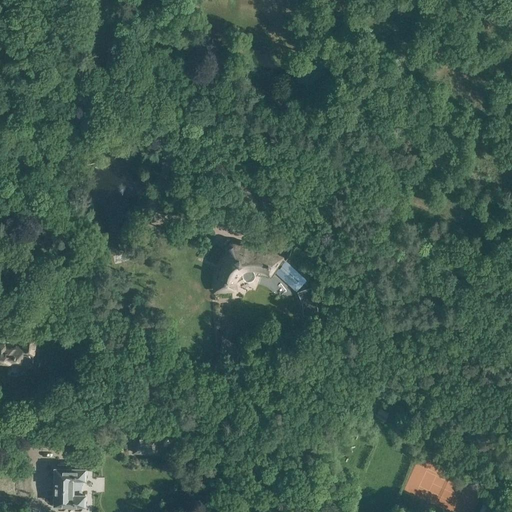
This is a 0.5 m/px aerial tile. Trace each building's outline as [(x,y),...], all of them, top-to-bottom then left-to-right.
[(215,289),(230,288),(233,280),(236,281),(235,282),(236,282),(238,280),(240,279),(241,278),(243,277),(245,278),(246,279),(248,280),(250,280),(252,279),(254,278),(255,276),(255,274),(258,274),(260,274),(262,274),(264,274),(267,275),(269,275),(272,277),(273,276),(271,275),(269,275),(271,271),(274,273),(275,272),(296,291),(307,279),(289,263),(294,257),(313,263),(316,253),(292,247),(291,247),(289,254),(285,259),(282,257),(275,252),(268,249),(260,247),(259,250),(252,250),(245,250),(244,243),(236,245),(235,243),(233,243),(230,243),(229,245),(228,247),(229,249),(224,255),(227,257),(223,263),(222,266),(219,265),(217,269),(215,277),(215,285),(215,289)] [(80,320),(72,319),(71,328),(79,329),(80,320)] [(22,347),(16,346),(16,349),(5,347),(5,343),(0,342),(0,360),(10,362),(10,364),(9,364),(8,374),(18,375),(19,366),(32,367),(33,355),(35,355),(36,350),(37,350),(39,334),(23,332),(22,347)] [(157,437),(142,436),(133,436),(133,452),(156,453),(157,437)] [(55,479),(53,479),(50,482),(50,487),(53,490),(55,490),(54,502),(57,502),(56,506),(59,509),(64,509),(66,507),(73,507),(75,509),(81,510),(83,507),(83,503),(85,503),(86,467),(67,467),(67,462),(58,462),(57,466),(55,466),(55,479)] [(95,490),(104,491),(105,477),(95,476),(95,490)]
